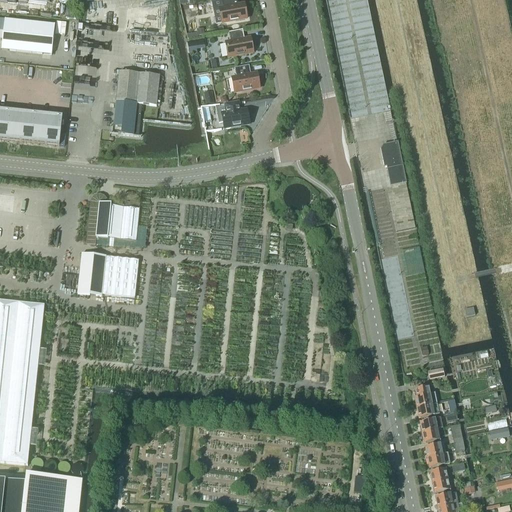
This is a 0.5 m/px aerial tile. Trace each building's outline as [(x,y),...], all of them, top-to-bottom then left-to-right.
[(219,0),(211,1),(213,11),(220,10),(222,24),(247,20),(244,5),(238,6),(236,0),(219,0)] [(0,20),(0,40),(2,41),(1,51),(52,56),(55,26),(0,20)] [(187,35),(188,41),(199,39),(198,37),(205,36),(204,29),(197,31),(197,34),(187,35)] [(230,43),(226,44),(229,59),(253,54),(250,40),(244,41),(242,32),(228,34),(230,43)] [(185,42),(187,52),(195,50),(193,41),(185,42)] [(237,79),(232,80),(235,94),(259,89),(256,75),(251,77),(249,67),(235,70),(237,79)] [(109,136),(138,138),(141,107),(156,108),(159,78),(120,74),(119,74),(113,128),(110,128),(109,136)] [(200,77),(192,78),(195,90),(202,88),(200,77)] [(239,103),(201,110),(205,134),(226,130),(227,130),(228,130),(229,130),(230,130),(231,129),(249,126),(247,111),(241,112),(239,103)] [(0,110),(0,140),(8,142),(11,112),(0,110)] [(11,112),(8,142),(21,143),(24,113),(11,112)] [(24,113),(21,143),(33,144),(37,115),(24,113)] [(37,115),(33,144),(46,146),(49,116),(37,115)] [(49,116),(46,146),(59,147),(62,117),(49,116)] [(384,155),(382,156),(385,169),(387,169),(391,188),(406,185),(407,185),(398,144),(388,146),(389,148),(386,149),(385,149),(384,151),(383,152),(384,155)] [(91,203),(87,246),(95,247),(96,239),(106,240),(108,240),(136,243),(139,210),(124,209),(111,207),(111,206),(111,205),(108,205),(106,205),(106,204),(106,201),(103,198),(100,196),(99,196),(96,197),(95,197),(93,199),(92,200),(91,203)] [(102,296),(105,262),(106,257),(81,255),(77,295),(101,298),(102,296)] [(138,265),(105,262),(102,296),(135,299),(138,265)] [(0,464),(27,467),(28,457),(30,447),(36,448),(38,431),(31,431),(38,367),(45,368),(46,352),(40,351),(44,312),(44,307),(0,302),(0,464)] [(473,309),(465,311),(466,318),(475,317),(473,309)] [(442,370),(427,373),(429,382),(444,379),(442,370)] [(416,398),(418,409),(437,405),(435,394),(430,395),(428,387),(416,390),(418,398),(416,398)] [(447,403),(450,415),(457,413),(454,401),(447,403)] [(420,419),(434,416),(439,415),(437,405),(418,409),(420,419)] [(446,417),(447,424),(457,422),(455,416),(446,417)] [(440,420),(421,423),(423,434),(437,431),(442,429),(440,420)] [(459,426),(450,428),(453,441),(462,439),(459,426)] [(437,431),(423,434),(425,444),(439,441),(437,431)] [(462,439),(453,441),(455,453),(465,451),(462,439)] [(426,448),(428,459),(447,454),(442,455),(440,445),(426,448)] [(430,469),(445,466),(450,465),(447,454),(428,459),(430,469)] [(456,467),(452,468),(453,474),(457,473),(465,472),(463,466),(456,467)] [(446,471),(431,473),(433,484),(448,481),(446,471)] [(365,479),(355,478),(353,494),(364,495),(365,479)] [(0,511),(22,511),(25,484),(0,481),(0,511)] [(448,481),(433,484),(435,494),(450,491),(448,481)] [(453,495),(436,498),(439,509),(457,505),(455,495),(454,495),(453,495)]
